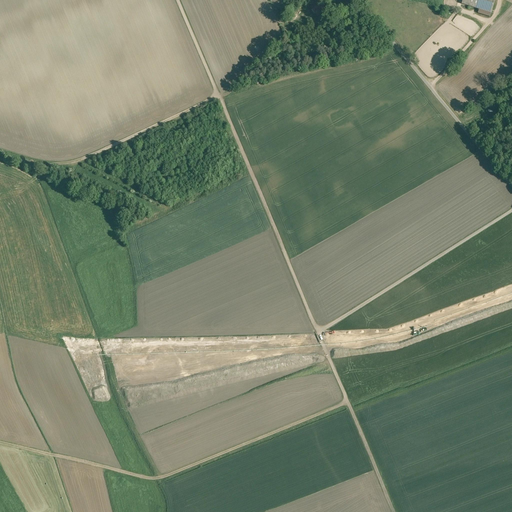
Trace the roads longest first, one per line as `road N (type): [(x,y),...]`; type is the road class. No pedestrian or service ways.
road 1 (track): [(176,0),(345,399),(155,475),(0,440)]
road 2 (unclassified): [(357,0),(511,186)]
road 3 (track): [(215,94),(48,168),(0,148)]
road 4 (track): [(511,209),(316,329)]
road 5 (track): [(155,475),(95,320)]
road 6 (track): [(345,399),(393,511)]
